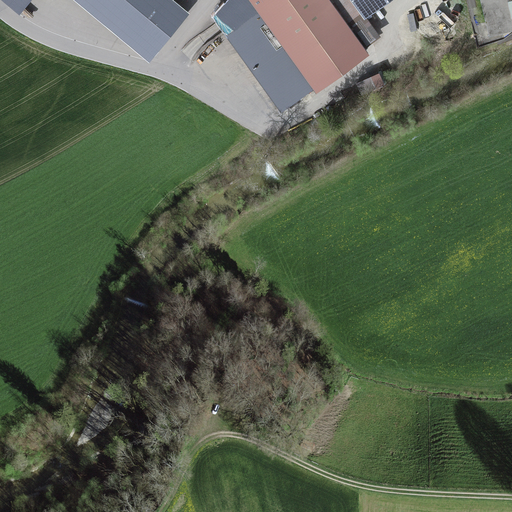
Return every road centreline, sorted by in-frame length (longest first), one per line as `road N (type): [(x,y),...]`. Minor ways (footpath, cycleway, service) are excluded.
road 1 (track): [(164,511),(199,445),(220,434),(335,480),(389,492),(511,499)]
road 2 (unclassified): [(257,125),(179,78),(50,39),(0,8)]
